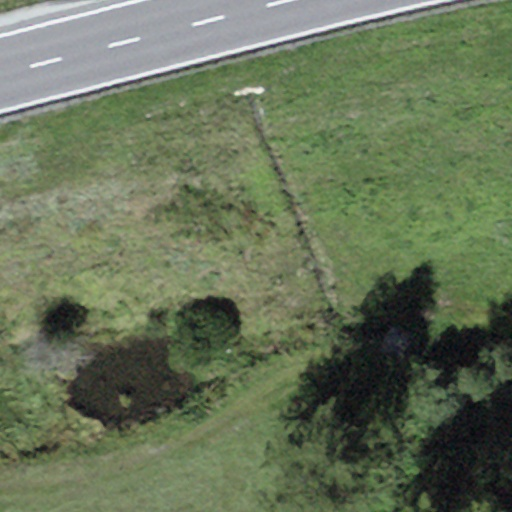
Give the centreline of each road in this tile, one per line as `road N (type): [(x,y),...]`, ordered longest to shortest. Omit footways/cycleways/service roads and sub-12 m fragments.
road 1 (track): [(0,487),(49,487),(140,468),(178,447),(300,434),(324,468),(314,511)]
road 2 (primary): [(290,0),(0,73)]
